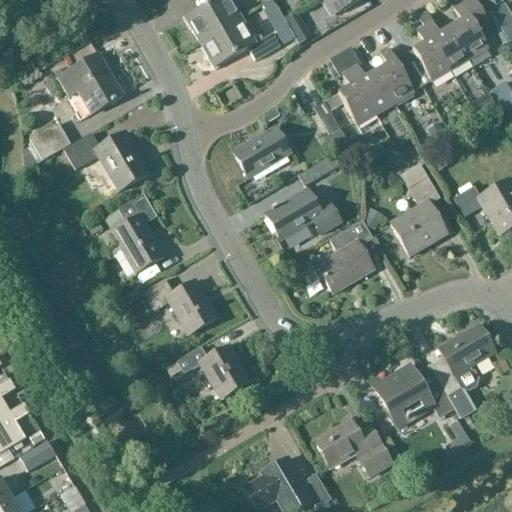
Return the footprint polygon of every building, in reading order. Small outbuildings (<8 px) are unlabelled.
[(199,46),(241,22),(228,0),(217,0),(218,2),(185,22),(199,46)] [(323,0),(334,19),(366,0),(323,0)] [(498,0),(480,0),(489,14),(502,7),(498,0)] [(450,31),(469,63),(488,52),(478,35),(490,28),(473,1),(454,12),(461,24),(450,31)] [(439,37),(432,25),(426,15),(418,19),(424,30),(450,74),(469,63),(450,31),(439,37)] [(241,22),(199,46),(214,71),(247,52),(255,65),(280,50),(272,37),(263,42),(256,31),(249,35),(241,22)] [(423,47),(412,53),(403,59),(422,90),(430,85),(431,86),(450,74),(424,30),(416,35),(423,47)] [(375,75),(365,81),(357,69),(360,68),(350,51),(340,57),(376,118),(394,107),(375,75)] [(403,59),(395,64),(394,64),(387,52),(379,56),(386,69),(375,75),(394,107),(413,96),(413,95),(422,90),(403,59)] [(376,118),(340,57),(329,63),(339,80),(342,78),(349,91),(338,97),(357,130),(376,118)] [(91,117),(122,99),(98,58),(59,81),(70,99),(78,94),(91,117)] [(511,108),(511,98),(505,86),(489,96),(501,116),(511,108)] [(497,112),(488,97),(470,107),(479,123),(497,112)] [(330,140),(340,134),(324,106),(313,112),(330,140)] [(475,118),(464,124),(467,129),(478,124),(475,118)] [(425,133),(432,144),(444,137),(438,126),(425,133)] [(42,164),(69,148),(57,128),(30,144),(42,164)] [(248,182),(290,158),(274,131),(233,156),(248,182)] [(118,195),(148,178),(132,151),(134,150),(125,136),(99,151),(91,137),(63,154),(75,174),(98,161),(118,195)] [(353,153),(360,165),(372,158),(365,146),(353,153)] [(340,170),(354,162),(347,150),(333,158),(340,170)] [(304,190),(339,170),(332,159),(298,180),(304,190)] [(400,179),(408,193),(418,211),(390,228),(409,260),(446,238),(429,208),(439,202),(419,167),(400,179)] [(499,239),(511,231),(511,187),(509,183),(480,200),(474,190),(453,202),(464,221),(482,210),(499,239)] [(329,208),(319,214),(307,193),(265,218),(280,244),(313,225),(321,238),(340,226),(329,208)] [(143,198),(118,213),(103,221),(136,277),(164,260),(144,228),(157,220),(143,198)] [(360,250),(373,243),(362,224),(329,243),(337,257),(316,269),(332,298),(374,273),(360,250)] [(101,229),(89,235),(92,242),(104,235),(101,229)] [(189,338),(216,322),(194,285),(173,297),(165,283),(143,296),(154,315),(170,306),(189,338)] [(122,320),(142,309),(137,301),(111,315),(116,323),(121,319),(122,320)] [(470,373),(469,371),(495,356),(479,328),(438,352),(447,368),(433,376),(447,400),(460,422),(461,422),(465,431),(473,427),(468,417),(474,414),(462,392),(468,394),(476,390),(478,381),(474,374),(470,373)] [(220,402),(249,385),(228,351),(208,363),(200,351),(176,365),(183,378),(200,368),(220,402)] [(495,368),(501,378),(510,373),(503,363),(495,368)] [(439,421),(454,413),(428,370),(415,378),(410,369),(373,390),(397,432),(433,411),(439,421)] [(5,375),(0,378),(0,388),(9,383),(5,375)] [(0,422),(10,417),(10,415),(1,401),(15,392),(9,383),(0,388),(0,422)] [(24,407),(10,415),(10,417),(0,422),(0,456),(25,442),(15,425),(29,416),(24,407)] [(457,443),(447,448),(454,459),(474,447),(460,422),(449,429),(457,443)] [(392,467),(385,454),(371,431),(359,438),(351,425),(314,446),(330,472),(355,457),(368,480),(392,467)] [(39,435),(29,440),(33,449),(44,443),(39,435)] [(27,475),(55,459),(47,444),(19,461),(27,475)] [(331,503),(330,502),(315,478),(302,486),(288,462),(261,477),(263,480),(244,491),(256,511),(259,511),(276,502),(282,511),(299,511),(312,505),(316,511),(331,503)] [(0,507),(12,501),(0,482),(0,507)] [(69,482),(57,489),(62,496),(73,490),(69,482)] [(0,511),(17,511),(12,501),(0,507),(0,511)]
